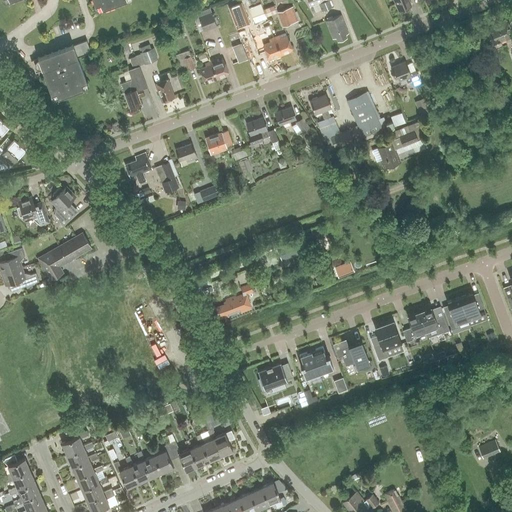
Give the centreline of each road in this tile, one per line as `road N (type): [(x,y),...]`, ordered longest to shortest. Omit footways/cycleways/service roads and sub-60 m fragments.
road 1 (residential): [(77,164),(480,0)]
road 2 (track): [(172,274),(377,197)]
road 3 (residential): [(294,332),(484,262)]
road 4 (residential): [(182,291),(77,164)]
road 5 (residential): [(182,291),(158,313),(199,389),(231,384)]
road 6 (residential): [(154,511),(271,458)]
road 7 (residential): [(77,164),(0,69)]
